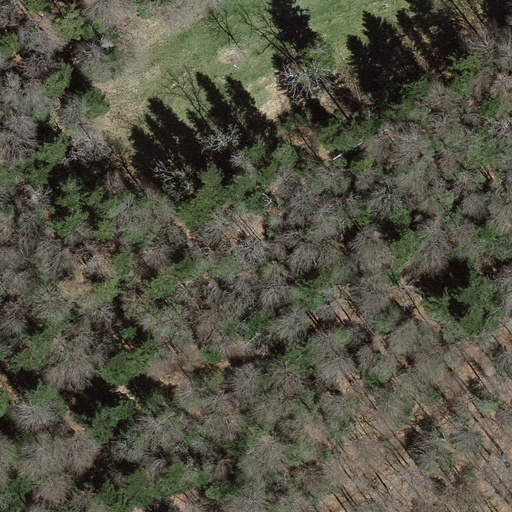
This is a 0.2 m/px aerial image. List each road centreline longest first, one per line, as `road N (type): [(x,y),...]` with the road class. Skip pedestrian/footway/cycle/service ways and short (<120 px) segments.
road 1 (track): [(511,250),(166,368),(0,371)]
road 2 (track): [(511,337),(319,511)]
